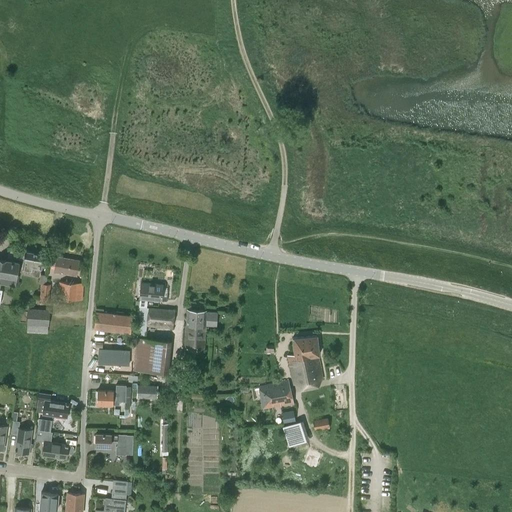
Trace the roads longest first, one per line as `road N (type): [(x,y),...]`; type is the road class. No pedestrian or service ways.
road 1 (unclassified): [(147,226),(511,305)]
road 2 (residential): [(0,469),(82,476),(99,216)]
road 3 (track): [(234,0),(245,59),(284,166),(270,255)]
road 4 (track): [(272,247),(343,232),(511,267)]
road 5 (track): [(99,216),(122,80)]
